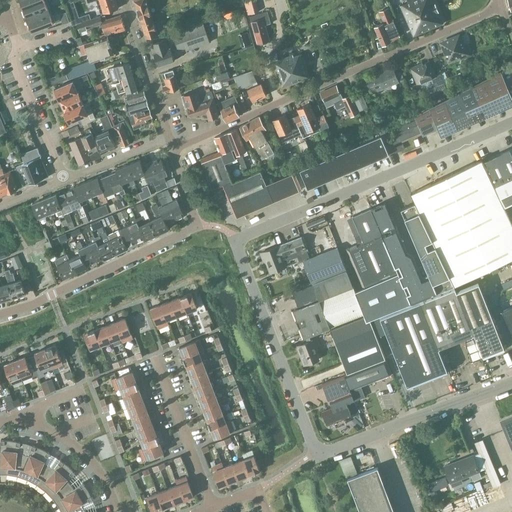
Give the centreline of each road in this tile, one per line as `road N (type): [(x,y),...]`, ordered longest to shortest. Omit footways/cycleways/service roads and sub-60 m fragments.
road 1 (unclassified): [(316,456),(233,240),(511,123)]
road 2 (residential): [(173,150),(481,16),(497,0)]
road 3 (residential): [(0,316),(198,229),(173,150)]
road 4 (unclassified): [(316,456),(511,381)]
road 5 (residential): [(62,179),(14,57),(10,17)]
road 6 (residential): [(212,506),(155,356)]
road 7 (residential): [(116,511),(106,483),(58,433),(26,420),(0,424)]
road 8 (residential): [(169,138),(124,0)]
